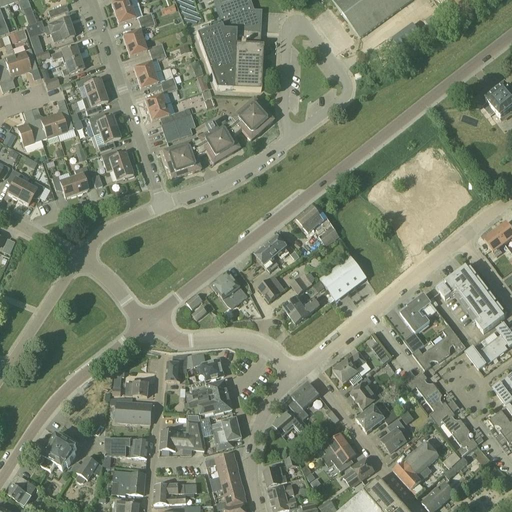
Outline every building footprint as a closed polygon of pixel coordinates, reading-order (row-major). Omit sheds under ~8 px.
[(5,0),(0,0),(0,32),(7,30),(3,20),(0,12),(0,9),(8,7),(5,0)] [(5,0),(8,7),(17,3),(21,12),(23,12),(30,9),(26,0),(25,0),(22,1),(21,0),(5,0)] [(115,16),(132,10),(128,0),(127,0),(111,6),(115,16)] [(211,0),(221,25),(221,27),(223,33),(226,33),(226,39),(225,71),(233,71),(232,91),(261,92),(263,46),(260,46),(261,35),(261,21),(257,21),(254,13),(249,0),(211,0)] [(360,39),(413,0),(331,0),(342,14),(360,39)] [(66,7),(48,13),(50,19),(68,13),(66,7)] [(162,18),(176,14),(174,7),(160,12),(162,18)] [(132,10),(115,16),(118,27),(136,21),(132,10)] [(140,26),(153,21),(151,15),(138,20),(140,26)] [(75,39),(68,20),(44,29),(47,38),(51,36),(55,46),(63,43),(64,43),(75,39)] [(153,21),(140,26),(142,32),(155,27),(153,21)] [(41,24),(26,29),(30,40),(45,35),(41,24)] [(203,34),(196,36),(217,90),(232,91),(233,71),(225,71),(226,39),(226,33),(223,33),(221,27),(213,30),(210,24),(200,28),(203,34)] [(403,55),(424,40),(412,25),(392,41),(403,55)] [(7,30),(0,32),(0,38),(9,35),(7,30)] [(126,48),(143,42),(140,32),(122,37),(126,48)] [(17,34),(9,37),(10,38),(13,47),(21,44),(17,34)] [(143,42),(126,48),(129,59),(147,53),(143,42)] [(150,57),(164,53),(162,46),(148,50),(150,57)] [(188,46),(180,49),(182,54),(190,52),(188,46)] [(66,64),(79,59),(75,48),(51,57),(53,63),(64,59),(66,64)] [(15,56),(21,75),(31,72),(33,72),(38,71),(31,51),(15,56)] [(38,63),(50,59),(48,52),(35,56),(38,63)] [(164,53),(150,57),(153,64),(166,59),(164,53)] [(11,79),(21,75),(15,56),(0,61),(0,65),(6,82),(10,80),(11,79)] [(79,59),(66,64),(68,71),(62,73),(64,78),(84,71),(79,59)] [(195,77),(202,75),(198,63),(191,65),(195,77)] [(137,80),(154,74),(151,64),(133,70),(137,80)] [(9,92),(6,82),(0,65),(0,87),(3,94),(9,92)] [(154,74),(137,80),(141,91),(158,85),(154,74)] [(48,92),(60,88),(57,78),(44,83),(48,92)] [(88,99),(104,93),(100,82),(89,85),(87,80),(76,84),(78,90),(84,88),(88,99)] [(162,90),(175,86),(173,80),(160,84),(162,90)] [(206,84),(201,85),(200,88),(201,93),(208,91),(206,84)] [(511,89),(509,85),(506,88),(505,86),(486,102),(487,103),(482,107),(491,117),(495,114),(500,120),(511,110),(511,89)] [(175,86),(162,90),(163,96),(177,92),(175,86)] [(204,101),(212,99),(209,92),(202,95),(204,101)] [(104,93),(88,99),(82,101),(88,118),(99,114),(97,108),(108,104),(104,93)] [(148,112),(165,107),(162,96),(144,102),(148,112)] [(224,110),(237,110),(237,109),(241,109),(241,100),(224,99),(224,110)] [(250,142),(273,122),(253,100),(231,120),(234,124),(231,127),(227,129),(224,125),(216,130),(213,126),(209,125),(206,127),(205,131),(207,135),(198,140),(201,145),(197,147),(193,148),(191,144),(169,151),(162,153),(171,181),(200,171),(196,157),(201,156),(206,153),(213,165),(239,150),(232,138),(235,136),(237,135),(238,134),(241,131),(250,142)] [(178,110),(190,109),(189,101),(177,102),(178,110)] [(207,109),(214,107),(212,101),(205,103),(207,109)] [(165,107),(148,112),(152,123),(160,120),(169,117),(165,107)] [(189,110),(171,116),(173,122),(185,119),(191,117),(189,110)] [(35,122),(31,111),(23,114),(27,125),(17,129),(24,148),(26,154),(43,148),(41,142),(35,122)] [(51,117),(57,136),(73,131),(67,111),(62,112),(61,114),(51,117)] [(78,114),(71,116),(76,133),(83,131),(78,114)] [(41,142),(57,136),(51,117),(41,121),(39,120),(35,122),(41,142)] [(100,136),(117,130),(113,119),(102,122),(100,117),(89,121),(91,127),(95,137),(100,135),(100,136)] [(173,122),(162,126),(161,126),(167,145),(192,137),(191,131),(195,129),(191,117),(185,119),(173,122)] [(100,136),(100,135),(95,137),(94,138),(100,155),(101,154),(112,151),(110,144),(121,141),(117,130),(100,136)] [(3,146),(10,150),(14,143),(7,139),(3,146)] [(18,156),(11,152),(9,156),(16,160),(18,156)] [(113,172),(129,166),(126,155),(115,159),(113,154),(102,158),(104,164),(107,174),(113,172)] [(113,172),(117,183),(129,179),(129,180),(135,178),(133,174),(132,174),(129,166),(113,172)] [(0,171),(0,178),(4,181),(10,170),(4,167),(1,172),(0,171)] [(71,180),(77,196),(88,193),(84,182),(90,180),(86,168),(80,170),(82,176),(71,180)] [(18,201),(26,186),(21,183),(24,178),(13,172),(7,183),(12,186),(7,195),(18,201)] [(96,190),(103,188),(99,177),(92,179),(96,190)] [(77,196),(71,180),(60,184),(58,178),(52,180),(56,192),(62,190),(65,200),(77,196)] [(26,186),(18,201),(28,207),(33,197),(39,200),(45,189),(40,186),(35,184),(32,189),(26,186)] [(324,222),(312,208),(296,222),(308,236),(312,233),(325,248),(339,239),(327,220),(324,222)] [(511,231),(506,224),(495,233),(505,245),(511,239),(511,231)] [(493,253),(505,245),(495,233),(484,241),(492,251),(493,253)] [(269,255),(274,261),(278,257),(281,261),(290,255),(286,250),(287,249),(278,238),(269,245),(274,251),(269,255)] [(8,240),(3,253),(10,256),(15,243),(8,240)] [(265,267),(274,261),(269,255),(274,251),(269,245),(256,256),(265,267)] [(335,302),(366,279),(351,259),(320,282),(335,302)] [(469,272),(466,268),(446,284),(444,281),(435,288),(439,293),(439,294),(440,295),(445,301),(456,293),(478,323),(476,324),(484,335),(501,322),(506,318),(503,314),(502,312),(498,307),(497,308),(494,305),(496,304),(491,297),(489,298),(487,295),(488,294),(478,281),(477,282),(474,279),(476,278),(471,271),(469,272)] [(247,299),(240,289),(241,289),(228,273),(210,286),(214,292),(217,295),(218,295),(223,302),(228,308),(232,310),(247,299)] [(315,280),(311,275),(308,275),(306,277),(305,276),(290,287),(298,297),(313,286),(312,285),(314,283),(315,280)] [(274,286),(270,282),(259,290),(269,304),(284,292),(277,284),(274,286)] [(320,283),(314,288),(318,293),(324,288),(320,283)] [(192,311),(202,302),(197,296),(186,304),(192,311)] [(412,305),(419,315),(432,306),(429,303),(424,296),(412,305)] [(297,311),(302,308),(296,300),(283,309),(291,320),(299,314),(297,311)] [(299,314),(291,320),(296,326),(309,317),(320,308),(315,302),(304,310),(302,308),(297,311),(299,314)] [(424,321),(419,315),(412,305),(407,309),(408,310),(400,315),(416,336),(430,325),(426,319),(424,321)] [(197,323),(207,314),(203,308),(192,317),(197,323)] [(488,345),(499,358),(508,351),(505,347),(508,346),(509,348),(511,346),(511,337),(504,326),(497,332),(500,336),(488,345)] [(435,347),(444,360),(450,355),(451,349),(453,347),(455,349),(458,348),(462,353),(466,350),(462,345),(449,328),(443,333),(447,338),(435,347)] [(403,335),(407,340),(413,335),(409,330),(403,335)] [(413,355),(419,351),(424,347),(416,336),(405,344),(413,355)] [(381,350),(377,344),(371,348),(375,354),(381,350)] [(489,366),(499,358),(488,345),(476,354),(473,350),(469,353),(466,355),(479,371),(486,366),(484,364),(486,362),(489,366)] [(438,364),(444,360),(435,347),(423,356),(419,351),(413,355),(412,356),(419,365),(425,372),(431,367),(430,365),(432,363),(438,364)] [(367,364),(359,354),(349,362),(348,361),(333,373),(343,386),(349,382),(353,387),(363,381),(358,375),(359,375),(356,372),(367,364)] [(187,375),(187,371),(188,359),(188,356),(173,357),(173,365),(168,364),(166,383),(180,384),(181,378),(181,374),(187,375)] [(188,359),(187,371),(197,368),(199,374),(200,374),(201,377),(205,376),(207,382),(224,378),(220,362),(206,365),(204,356),(192,358),(188,359)] [(404,384),(414,376),(411,372),(409,374),(401,380),(404,384)] [(425,401),(438,391),(433,385),(427,385),(425,382),(427,380),(422,374),(421,375),(406,386),(411,393),(416,389),(425,401)] [(511,400),(509,397),(511,395),(511,376),(511,375),(501,382),(504,386),(502,388),(500,385),(493,390),(504,405),(506,407),(510,404),(511,402),(511,400)] [(148,399),(149,377),(135,376),(134,385),(126,385),(125,397),(148,399)] [(357,404),(371,393),(367,387),(371,383),(368,379),(359,386),(360,388),(351,396),(357,404)] [(189,404),(228,394),(225,382),(208,387),(209,390),(187,396),(189,404)] [(296,416),(303,423),(308,418),(303,412),(320,397),(308,385),(292,399),(294,402),(289,407),(296,416)] [(434,423),(456,406),(453,402),(447,406),(445,404),(443,406),(441,403),(442,397),(438,391),(425,401),(434,412),(429,416),(434,423)] [(371,393),(357,404),(363,412),(373,405),(375,407),(384,400),(380,395),(376,399),(371,393)] [(193,406),(189,407),(190,411),(194,410),(195,412),(201,410),(203,419),(215,416),(232,411),(229,397),(193,406)] [(151,426),(152,407),(132,405),(133,400),(117,400),(110,401),(110,407),(117,407),(116,424),(151,426)] [(453,437),(465,427),(461,421),(455,421),(453,418),(455,416),(453,414),(458,410),(456,406),(434,423),(439,429),(444,425),(453,437)] [(377,411),(374,407),(359,419),(356,421),(367,435),(384,421),(388,426),(399,418),(394,411),(384,419),(380,415),(383,413),(380,409),(377,411)] [(335,425),(340,422),(332,412),(327,416),(335,425)] [(407,412),(400,418),(406,427),(414,421),(407,412)] [(498,443),(511,432),(511,423),(511,424),(501,412),(489,422),(493,428),(500,428),(502,431),(499,433),(501,435),(495,440),(498,443)] [(308,429),(303,423),(296,416),(292,420),(286,414),(273,426),(274,428),(272,430),(273,436),(280,435),(283,438),(295,428),(301,435),(308,429)] [(162,433),(160,451),(176,453),(176,450),(194,451),(205,452),(205,448),(204,439),(201,425),(200,422),(199,418),(189,418),(188,424),(187,435),(177,435),(177,434),(162,433)] [(201,422),(200,422),(201,425),(204,439),(205,439),(214,437),(239,430),(237,420),(222,424),(223,428),(212,431),(209,419),(201,421),(201,422)] [(390,455),(406,443),(401,435),(406,431),(398,421),(388,429),(391,434),(381,442),(390,455)] [(465,427),(453,437),(462,449),(457,453),(462,459),(477,448),(478,447),(483,443),(480,439),(475,443),(473,441),(471,442),(469,440),(470,433),(465,427)] [(239,430),(214,437),(218,453),(234,449),(233,443),(242,441),(239,430)] [(511,452),(511,432),(498,443),(501,447),(507,443),(509,445),(511,444),(511,451),(511,452)] [(327,454),(322,458),(326,463),(336,456),(349,447),(348,447),(341,436),(328,445),(323,449),(327,454)] [(50,448),(72,462),(76,456),(74,454),(77,450),(57,437),(50,448)] [(130,448),(148,450),(149,442),(131,441),(105,441),(105,459),(126,459),(126,449),(130,449),(130,448)] [(411,492),(422,483),(432,474),(427,469),(439,458),(426,443),(393,473),(411,492)] [(336,456),(326,463),(328,467),(334,463),(339,470),(344,466),(346,465),(350,462),(356,457),(349,447),(336,456)] [(484,466),(494,457),(490,452),(486,455),(479,447),(472,453),(484,466)] [(68,468),(72,462),(50,448),(43,459),(39,466),(51,474),(55,467),(63,472),(66,467),(68,468)] [(147,461),(148,450),(130,448),(130,449),(126,449),(126,459),(147,461)] [(454,453),(442,463),(448,471),(460,460),(454,453)] [(219,473),(237,468),(233,456),(205,463),(207,469),(217,467),(219,473)] [(296,457),(285,460),(288,471),(299,468),(296,457)] [(101,478),(103,468),(88,458),(77,475),(79,476),(76,481),(77,484),(80,487),(83,486),(86,481),(88,482),(93,474),(101,478)] [(362,483),(374,474),(369,465),(369,464),(367,462),(366,461),(365,460),(352,469),(354,472),(344,479),(348,484),(358,477),(362,483)] [(464,461),(445,477),(448,481),(467,465),(464,461)] [(212,488),(240,480),(237,468),(219,473),(220,479),(210,481),(212,488)] [(308,468),(302,471),(305,478),(311,475),(308,468)] [(283,478),(281,469),(280,470),(263,474),(267,489),(284,485),(287,484),(286,478),(283,478)] [(143,498),(145,476),(114,473),(113,485),(119,486),(117,497),(125,498),(125,496),(143,498)] [(22,492),(28,484),(21,478),(15,487),(13,486),(6,496),(24,509),(31,499),(22,492)] [(225,497),(243,493),(240,480),(212,488),(213,494),(224,491),(225,497)] [(406,511),(379,481),(363,494),(378,511),(406,511)] [(428,511),(435,511),(454,495),(444,485),(422,505),(428,511)] [(169,496),(185,495),(197,495),(196,487),(185,487),(185,486),(155,487),(155,498),(169,497),(169,496)] [(284,488),(268,493),(271,504),(287,500),(287,499),(294,497),(292,487),(284,488)] [(460,492),(456,495),(461,500),(464,496),(460,492)] [(226,510),(243,506),(246,505),(243,493),(225,497),(227,503),(216,506),(218,511),(226,510)] [(378,511),(363,494),(362,493),(339,511),(378,511)] [(169,497),(155,498),(154,507),(186,505),(186,500),(186,498),(169,499),(169,497)] [(287,500),(271,504),(272,511),(289,511),(290,511),(298,510),(295,499),(287,501),(287,500)] [(329,501),(318,509),(320,511),(331,511),(335,510),(329,501)] [(116,511),(138,511),(139,507),(128,506),(128,504),(118,502),(117,508),(116,511)] [(315,503),(302,506),(303,511),(311,511),(317,511),(315,503)]
